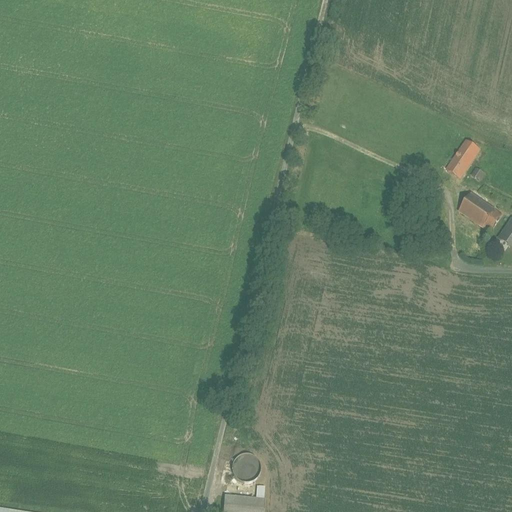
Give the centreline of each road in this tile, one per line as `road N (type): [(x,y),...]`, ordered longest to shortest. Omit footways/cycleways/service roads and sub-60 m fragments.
road 1 (unclassified): [(201,511),(325,0)]
road 2 (track): [(292,136),(312,127),(430,181)]
